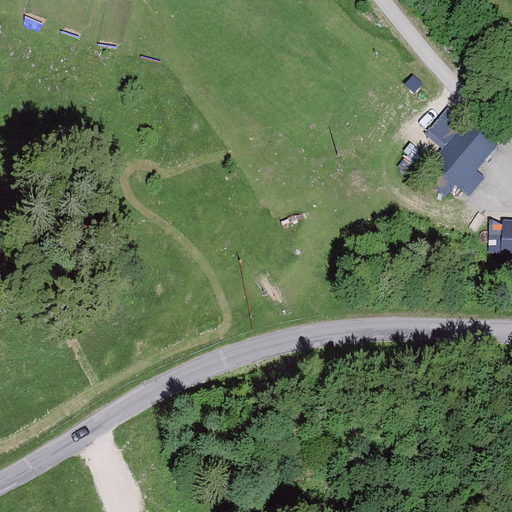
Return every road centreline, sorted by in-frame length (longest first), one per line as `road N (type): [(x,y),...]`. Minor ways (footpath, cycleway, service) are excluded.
road 1 (residential): [(511,331),(344,332),(226,358),(161,387),(0,485)]
road 2 (residential): [(382,0),(511,141)]
